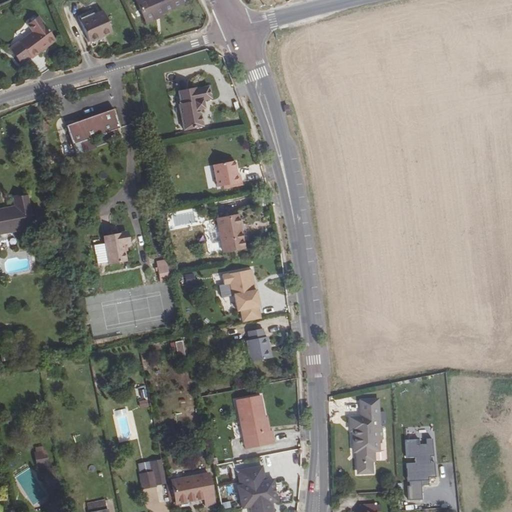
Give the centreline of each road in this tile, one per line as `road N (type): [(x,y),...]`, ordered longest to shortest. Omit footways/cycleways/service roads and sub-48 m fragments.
road 1 (tertiary): [(315,511),(318,397),(303,280),(278,149),(237,28)]
road 2 (residential): [(0,101),(237,28)]
